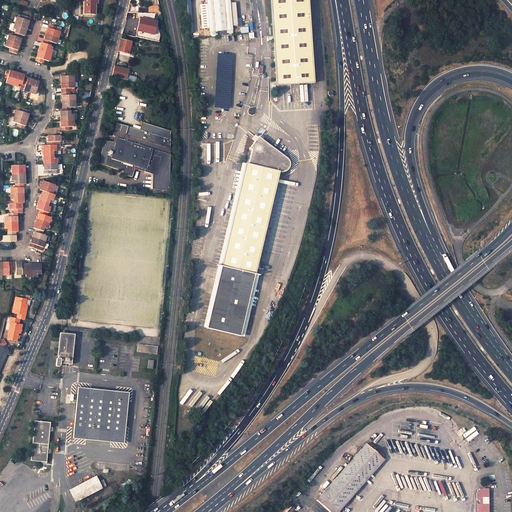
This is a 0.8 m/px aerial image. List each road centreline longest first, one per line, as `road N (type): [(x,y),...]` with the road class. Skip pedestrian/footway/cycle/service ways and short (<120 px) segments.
road 1 (motorway): [(333,0),(340,167),(318,288),(275,380),(186,495)]
road 2 (unclassified): [(0,424),(51,300),(122,0)]
road 3 (motorway): [(342,0),(363,119),(391,207),(434,296),(511,400)]
road 4 (motorway): [(511,227),(186,495)]
road 5 (motorway): [(234,486),(511,241)]
road 6 (motorway): [(234,486),(342,407),(383,389),(437,388),(511,425)]
road 7 (motorway): [(427,243),(383,122),(361,0)]
road 8 (motorway): [(427,243),(408,145),(417,107),(455,74),(511,79)]
road 9 (motorway): [(511,371),(427,243)]
road 10 (residential): [(25,144),(33,180),(22,251),(0,252)]
